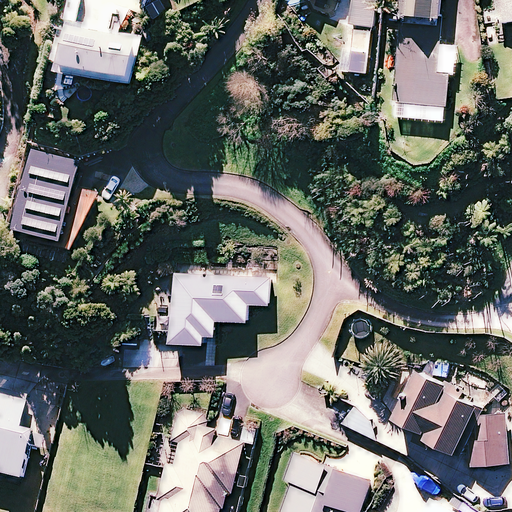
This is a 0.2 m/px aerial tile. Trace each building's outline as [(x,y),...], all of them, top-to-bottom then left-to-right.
[(376,0),(353,0),(350,31),(373,33),(376,0)] [(403,0),(395,115),(446,119),(450,72),(455,72),(457,44),(441,42),(443,0),(403,0)] [(511,0),(499,0),(503,25),(511,23),(511,0)] [(140,44),(67,33),(62,72),(134,83),(140,44)] [(82,161),(33,148),(13,229),(71,250),(99,194),(75,188),(82,161)] [(245,268),(245,273),(215,272),(215,266),(175,264),(175,280),(158,279),(155,329),(171,330),(171,338),(205,340),(206,331),(217,331),(218,318),(249,320),(250,302),(270,303),(271,274),(262,274),(262,269),(245,268)] [(476,410),(481,398),(418,367),(412,378),(394,369),(382,394),(400,403),(395,412),(428,429),(426,432),(457,447),(462,438),(472,443),(471,460),(507,461),(508,412),(478,411),(476,410)] [(30,397),(0,389),(0,463),(3,464),(1,470),(23,476),(35,430),(23,427),(30,397)] [(205,413),(180,407),(173,437),(181,439),(176,462),(170,461),(157,511),(221,511),(227,489),(233,491),(246,440),(201,429),(205,413)] [(349,511),(351,509),(360,511),(373,477),(298,450),(288,477),(294,480),(282,511),(349,511)] [(374,511),(461,511),(432,495),(422,511),(380,511),(376,510),(374,511)]
